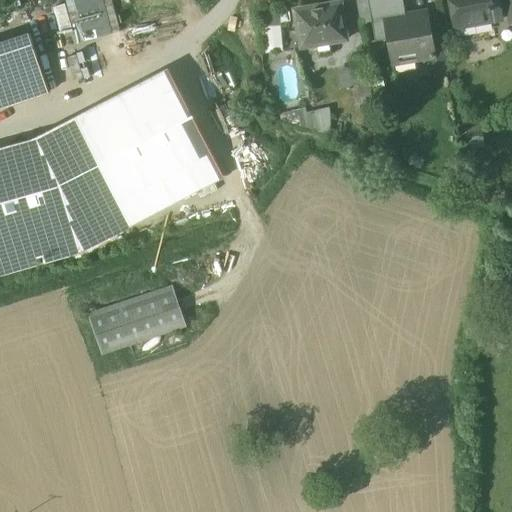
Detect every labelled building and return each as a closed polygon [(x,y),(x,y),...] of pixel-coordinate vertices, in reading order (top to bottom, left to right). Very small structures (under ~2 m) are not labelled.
[(65,0),(77,41),(121,30),(112,0),(65,0)] [(368,0),(355,0),(360,24),(372,22),(368,0)] [(405,14),(402,0),(368,0),(372,22),(376,41),(387,39),(392,65),(428,58),(436,57),(433,43),(427,10),(405,14)] [(498,0),(449,0),(455,28),(502,19),(498,0)] [(340,2),(295,10),(301,47),(347,39),(340,2)] [(59,62),(50,64),(47,50),(50,50),(45,29),(34,31),(47,88),(64,84),(59,62)] [(28,33),(0,42),(0,108),(48,92),(28,33)] [(445,41),(433,43),(436,57),(428,58),(431,75),(450,71),(445,41)] [(82,120),(38,143),(37,142),(36,142),(60,215),(202,142),(171,83),(85,127),(82,120)] [(329,107),(310,110),(313,132),(332,129),(329,107)] [(482,130),(467,132),(469,142),(483,140),(482,130)] [(0,152),(0,232),(39,222),(41,216),(48,218),(60,215),(36,142),(0,152)] [(172,286),(89,314),(103,354),(185,327),(172,286)]
